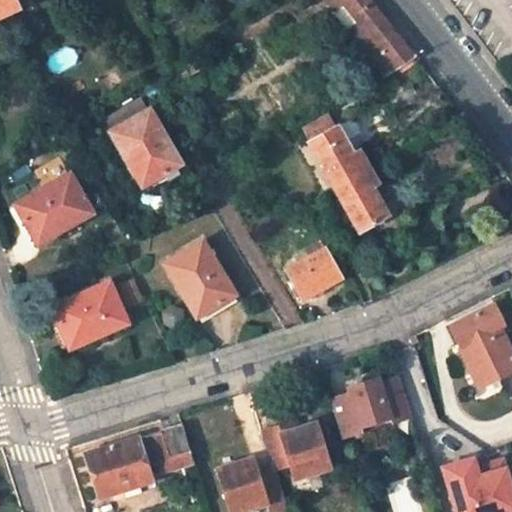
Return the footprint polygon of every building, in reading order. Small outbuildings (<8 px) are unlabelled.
[(13,0),(0,0),(0,14),(16,8),(13,0)] [(370,0),(326,0),(329,3),(333,0),(339,0),(343,5),(358,23),(349,28),(384,74),(412,54),(370,0)] [(334,11),(343,5),(339,0),(333,0),(329,3),(334,11)] [(396,68),(400,74),(416,64),(411,57),(396,68)] [(196,61),(186,66),(190,74),(200,69),(196,61)] [(410,85),(378,102),(385,116),(418,97),(410,85)] [(148,110),(111,132),(139,179),(156,168),(159,173),(179,162),(148,110)] [(368,166),(358,149),(352,152),(337,126),(309,142),(333,187),(368,166)] [(333,187),(357,229),(385,213),(370,185),(376,181),(368,166),(333,187)] [(142,184),(159,173),(156,168),(139,179),(142,184)] [(69,175),(17,204),(37,242),(90,212),(69,175)] [(433,215),(406,229),(415,246),(442,231),(433,215)] [(202,241),(166,263),(193,310),(208,301),(212,307),(232,294),(202,241)] [(327,247),(287,269),(302,296),(342,274),(327,247)] [(117,282),(127,305),(142,299),(133,276),(117,282)] [(109,282),(52,307),(68,347),(126,322),(109,282)] [(196,315),(212,307),(208,301),(193,310),(196,315)] [(494,304),(449,326),(478,386),(511,370),(511,355),(498,326),(503,324),(494,304)] [(394,364),(417,354),(413,343),(416,341),(413,334),(388,347),(394,364)] [(349,391),(330,397),(342,436),(362,430),(361,425),(391,416),(408,410),(397,376),(378,382),(377,376),(347,385),(349,391)] [(361,425),(362,430),(392,421),(391,416),(361,425)] [(293,420),(277,425),(279,432),(280,434),(296,428),(295,428),(293,420)] [(295,477),(330,466),(316,422),(296,428),(280,434),(279,432),(277,425),(261,430),(271,462),(273,468),(290,463),(295,477)] [(181,424),(146,435),(154,461),(161,458),(189,449),(181,424)] [(136,438),(86,453),(99,495),(149,479),(136,438)] [(161,458),(165,470),(192,461),(189,449),(161,458)] [(216,468),(229,511),(264,501),(268,511),(285,505),(273,468),(257,474),(255,468),(251,456),(216,468)] [(471,456),(441,465),(455,511),(496,511),(511,507),(511,493),(501,458),(474,466),(471,456)] [(271,462),(255,468),(257,474),(273,468),(271,462)]
